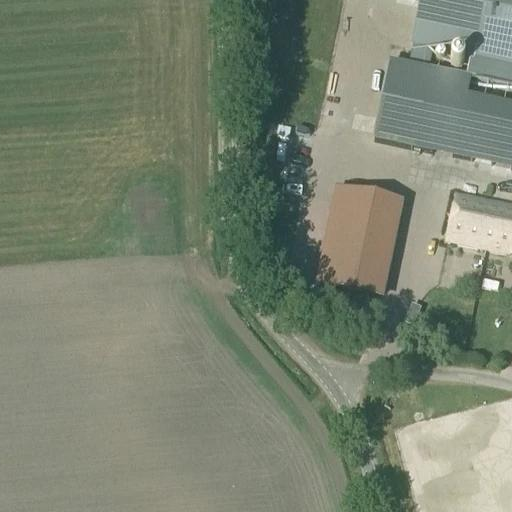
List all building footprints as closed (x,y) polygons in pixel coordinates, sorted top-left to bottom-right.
[(511,0),(421,0),(412,48),(413,48),(408,71),(389,67),(386,81),(373,146),(511,174),(511,0)] [(300,150),(301,132),(287,131),(286,149),(300,150)] [(299,166),(301,153),(283,150),(280,163),(299,166)] [(339,193),(318,290),(377,302),(397,205),(339,193)] [(511,211),(456,199),(446,246),(511,260),(511,211)]
